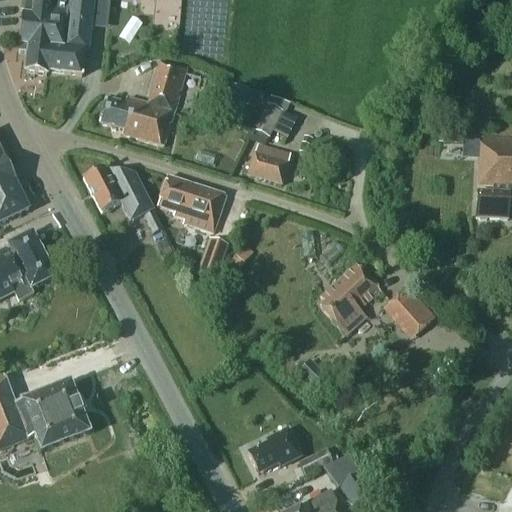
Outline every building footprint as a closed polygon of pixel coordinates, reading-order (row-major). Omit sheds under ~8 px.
[(21,17),(18,47),(20,47),(19,55),(27,56),(25,75),(47,78),(47,75),(82,79),(85,54),(89,54),(94,0),(69,0),(69,1),(61,0),(24,0),(23,17),(21,17)] [(123,138),(163,150),(187,72),(162,64),(149,107),(127,101),(125,107),(106,101),(99,126),(124,133),(123,138)] [(234,87),(228,102),(245,107),(249,92),(234,87)] [(274,133),(287,140),(296,122),(284,116),(289,108),(271,99),(251,139),(266,147),(274,133)] [(468,126),(439,125),(438,143),(467,145),(468,126)] [(312,140),(305,138),(300,152),(305,154),(308,146),(309,146),(312,140)] [(477,194),(476,221),(508,222),(509,196),(511,196),(511,140),(480,139),(478,188),(493,189),(492,194),(477,194)] [(248,178),(282,187),(290,158),(257,148),(248,178)] [(0,190),(14,184),(0,155),(0,190)] [(163,232),(159,225),(153,213),(152,213),(135,177),(105,172),(103,170),(83,180),(102,216),(121,206),(130,224),(144,217),(154,236),(163,232)] [(157,210),(175,216),(173,219),(184,223),(183,227),(213,237),(226,199),(167,179),(157,210)] [(14,184),(0,190),(0,226),(28,213),(14,184)] [(32,236),(8,248),(10,252),(0,257),(0,302),(14,295),(18,305),(34,297),(31,292),(55,280),(32,236)] [(164,261),(173,256),(166,242),(157,246),(164,261)] [(229,248),(209,242),(196,279),(216,285),(229,248)] [(244,246),(239,252),(249,260),(254,255),(244,246)] [(240,270),(249,260),(239,252),(231,261),(240,270)] [(353,325),(363,316),(359,312),(380,293),(356,267),(320,300),(325,305),(320,310),(343,334),(353,325)] [(416,335),(433,320),(408,291),(391,306),(416,335)] [(297,377),(319,397),(332,382),(310,362),(297,377)] [(3,378),(0,379),(0,454),(35,440),(41,455),(89,436),(69,386),(14,406),(3,378)] [(22,397),(40,391),(37,382),(19,388),(22,397)] [(301,460),(287,432),(266,443),(267,446),(248,456),(258,477),(278,467),(280,470),(301,460)] [(299,465),(306,479),(334,466),(328,452),(299,465)] [(359,476),(339,491),(354,511),(366,511),(379,503),(359,476)] [(332,495),(307,508),(308,511),(323,511),(336,505),(332,495)]
